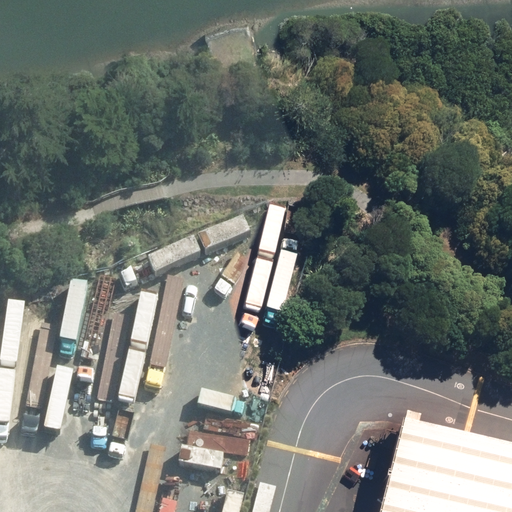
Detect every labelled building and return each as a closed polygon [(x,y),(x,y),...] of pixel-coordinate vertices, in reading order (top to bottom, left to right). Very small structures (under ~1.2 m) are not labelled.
[(264,294),(241,377),(259,383),(282,299),(264,294)] [(196,311),(190,395),(210,396),(216,313),(196,311)] [(145,353),(101,345),(97,366),(141,374),(145,353)] [(222,362),(194,447),(212,453),(241,368),(222,362)] [(511,511),(511,459),(400,433),(380,511),(511,511)] [(51,511),(72,511),(77,463),(55,461),(51,511)] [(84,481),(79,511),(92,511),(97,483),(84,481)]
